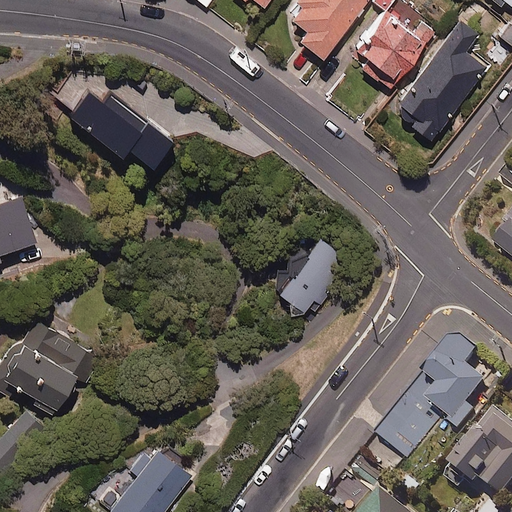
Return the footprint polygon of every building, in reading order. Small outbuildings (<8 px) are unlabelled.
[(361,0),(290,0),(284,8),(304,25),(297,34),(319,52),(361,0)] [(385,7),(390,0),(375,0),(380,4),(361,26),(369,32),(351,55),(387,84),(435,25),(403,0),(392,14),(385,7)] [(476,31),(458,16),(388,102),(408,119),(428,135),(485,66),(463,48),(476,31)] [(511,21),(508,18),(497,31),(511,43),(511,21)] [(85,82),(65,107),(116,149),(123,140),(153,165),(176,137),(110,82),(100,94),(85,82)] [(0,246),(32,236),(18,191),(0,196),(0,246)] [(511,213),(492,238),(511,253),(511,213)] [(348,259),(316,231),(272,283),(298,305),(309,292),(315,297),(348,259)] [(100,353),(33,314),(22,334),(0,321),(0,386),(8,391),(14,380),(30,389),(27,395),(48,407),(69,372),(84,381),(100,353)] [(477,348),(457,332),(422,374),(424,376),(378,432),(407,457),(444,412),(459,425),(474,408),(465,401),(484,378),(465,362),(477,348)] [(42,433),(22,396),(13,407),(19,413),(0,434),(0,464),(32,447),(28,440),(42,433)] [(511,420),(493,406),(449,460),(474,480),(478,475),(501,493),(511,479),(511,420)] [(159,511),(191,473),(153,444),(104,506),(111,511),(159,511)] [(410,511),(378,488),(359,511),(410,511)] [(502,511),(504,511),(490,500),(479,511),(502,511)]
